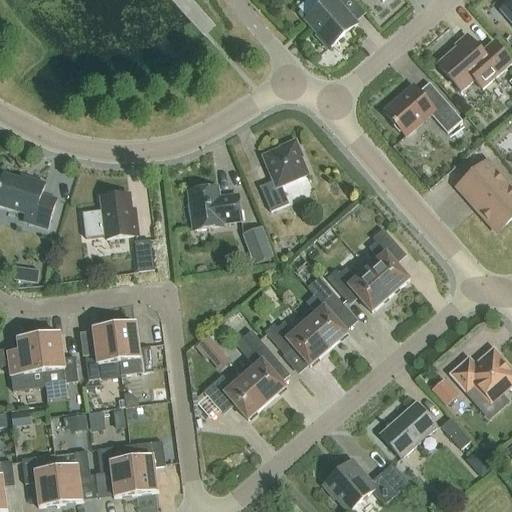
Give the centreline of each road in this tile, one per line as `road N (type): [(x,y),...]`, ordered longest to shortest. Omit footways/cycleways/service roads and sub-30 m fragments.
road 1 (residential): [(194,511),(164,297),(23,306),(0,299)]
road 2 (residential): [(213,511),(451,320),(469,291)]
road 3 (residential): [(293,88),(191,143),(150,154),(57,141),(0,107)]
road 4 (residential): [(469,291),(328,106)]
road 5 (residential): [(328,106),(451,0)]
